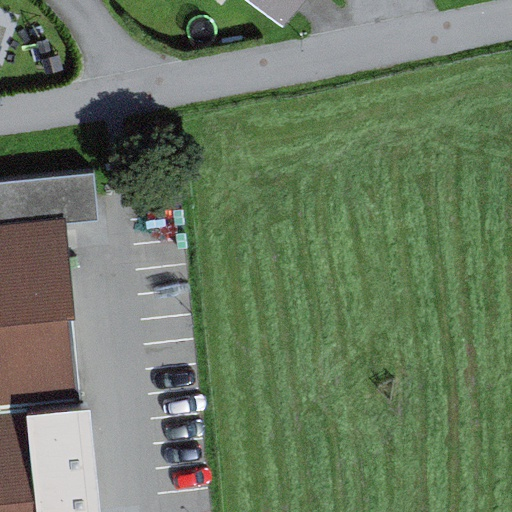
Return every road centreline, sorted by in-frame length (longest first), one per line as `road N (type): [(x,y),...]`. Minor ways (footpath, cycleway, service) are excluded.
road 1 (residential): [(511,19),(124,98)]
road 2 (residential): [(124,98),(0,120)]
